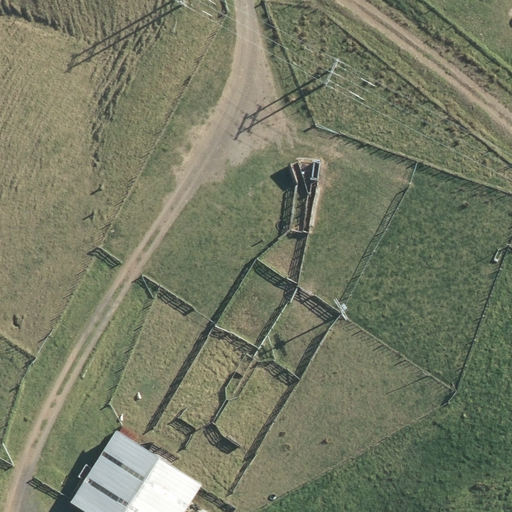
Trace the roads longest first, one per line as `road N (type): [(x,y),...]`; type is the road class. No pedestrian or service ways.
road 1 (track): [(248,0),(247,113),(47,378),(0,511)]
road 2 (track): [(511,142),(471,96),(340,0)]
